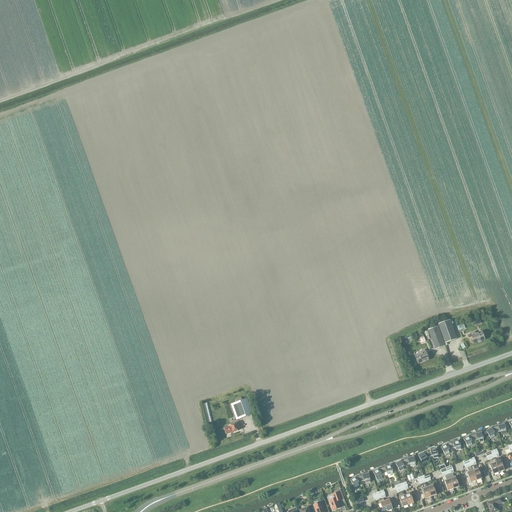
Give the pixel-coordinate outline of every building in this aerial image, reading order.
[(445,344),(457,339),(450,320),(438,324),(445,344)] [(435,349),(445,346),(438,326),(428,330),(435,349)] [(477,343),(485,340),(482,332),(471,335),(474,343),(477,342),(477,343)] [(426,352),(425,350),(421,352),(421,354),(415,356),(418,364),(425,361),(425,360),(428,359),(426,352)] [(239,419),(252,415),(247,399),(234,404),(239,419)] [(224,428),(227,435),(234,433),(239,432),(239,431),(241,430),(238,423),(224,428)] [(495,426),(497,433),(501,432),(502,434),(506,433),(506,431),(506,430),(509,429),(507,425),(505,425),(499,426),(498,425),(495,426)] [(494,435),(497,433),(495,426),(491,427),(492,429),(486,432),(489,437),(490,439),(495,437),(494,435)] [(472,434),(474,441),(478,440),(479,442),(484,442),(483,439),(482,433),(476,434),(476,433),(472,434)] [(471,443),(474,441),(472,434),(468,436),(469,437),(463,440),(466,445),(467,445),(468,447),(472,445),(471,443)] [(449,442),(452,449),(456,448),(456,451),(461,450),(460,447),(461,447),(460,441),(453,442),(453,441),(449,442)] [(453,451),(452,449),(449,442),(446,444),(446,445),(441,448),(444,453),(445,455),(449,453),(448,451),(451,450),(452,452),(453,451)] [(427,451),(429,457),(433,456),(434,459),(438,458),(438,456),(437,449),(431,451),(430,449),(427,451)] [(426,459),(429,457),(427,451),(423,452),(424,453),(418,456),(421,462),(423,464),(427,461),(426,459)] [(404,459),(407,465),(410,465),(411,467),(416,466),(415,464),(414,458),(408,459),(408,457),(404,459)] [(500,458),(494,460),(499,473),(504,471),(504,469),(506,468),(504,461),(501,462),(500,458)] [(403,467),(407,465),(404,459),(401,460),(401,461),(396,464),(399,470),(400,472),(404,469),(403,467)] [(475,461),(470,463),(476,481),(482,479),(478,469),(477,470),(475,465),(476,465),(475,461)] [(470,483),(476,481),(473,471),(470,463),(464,465),(466,469),(468,468),(470,472),(467,473),(470,483)] [(493,475),(499,473),(495,463),(490,465),(493,475)] [(381,467),(384,474),(388,473),(388,475),(393,474),(393,472),(392,466),(386,467),(385,466),(381,467)] [(380,476),(384,474),(381,467),(378,468),(378,470),(373,473),(376,478),(377,480),(381,478),(380,476)] [(453,469),(447,471),(453,489),(459,487),(455,477),(454,478),(452,474),(454,473),(453,469)] [(447,471),(441,473),(443,477),(445,476),(447,481),(444,481),(448,491),(453,489),(447,471)] [(359,475),(361,482),(365,481),(366,483),(370,482),(370,480),(369,474),(363,475),(362,474),(359,475)] [(358,484),(361,482),(359,475),(355,476),(356,478),(350,481),(353,486),(354,486),(355,488),(359,486),(358,484)] [(424,479),(419,481),(420,485),(422,484),(424,489),(422,489),(425,499),(431,497),(427,487),(424,479)] [(427,487),(431,497),(436,495),(433,485),(427,487)] [(330,501),(329,501),(330,504),(330,505),(331,507),(333,511),(340,508),(338,501),(344,499),(341,491),(334,493),(334,494),(332,495),(334,498),(333,499),(330,501)] [(405,496),(408,505),(414,503),(410,494),(405,496)] [(361,495),(354,498),(356,504),(357,504),(364,502),(361,495)] [(403,507),(408,505),(405,496),(399,498),(403,507)] [(495,511),(499,511),(497,505),(503,503),(501,498),(487,503),(489,508),(489,507),(490,509),(489,509),(490,511),(495,511)] [(393,510),(389,500),(380,503),(382,509),(383,511),(387,511),(393,510)] [(324,502),(313,505),(315,511),(323,511),(323,509),(326,508),(324,502)]
